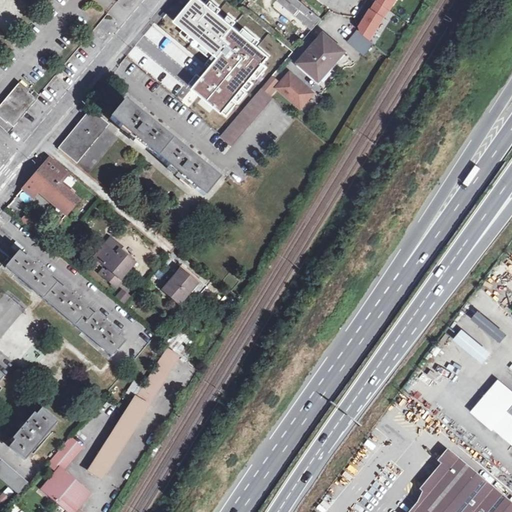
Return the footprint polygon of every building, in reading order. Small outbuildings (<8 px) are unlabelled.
[(297,0),(278,0),(277,1),(311,30),(320,19),(297,0)] [(380,0),(370,0),(368,5),(382,16),(387,11),(378,4),(380,0)] [(194,14),(190,18),(183,27),(202,43),(203,42),(210,35),(197,24),(201,20),(194,14)] [(222,29),(209,44),(215,50),(228,35),(222,29)] [(359,33),(350,44),(363,55),(372,44),(359,33)] [(323,34),(297,64),(317,81),(328,70),(331,72),(339,63),(336,60),(343,52),(323,34)] [(210,35),(203,42),(206,44),(213,37),(210,35)] [(288,74),(275,89),(299,109),(312,94),(288,74)] [(270,78),(260,90),(267,95),(276,84),(270,78)] [(25,114),(40,97),(23,81),(0,108),(0,123),(11,132),(25,114)] [(230,146),(271,99),(267,95),(260,90),(219,136),(230,146)] [(223,179),(127,99),(113,118),(209,196),(223,179)] [(109,124),(92,110),(78,125),(58,149),(76,164),(109,124)] [(68,174),(49,158),(24,188),(36,199),(44,190),(58,201),(54,206),(67,217),(79,202),(60,185),(68,174)] [(52,234),(29,213),(23,220),(46,241),(52,234)] [(95,260),(109,273),(104,279),(116,290),(122,284),(120,283),(134,267),(119,253),(121,251),(112,242),(95,260)] [(4,247),(1,250),(9,257),(10,258),(14,262),(19,256),(7,245),(4,247)] [(1,250),(0,248),(0,269),(10,258),(9,257),(1,250)] [(37,268),(20,254),(19,256),(14,262),(7,269),(111,358),(124,343),(110,331),(111,328),(109,326),(107,324),(105,326),(79,304),(80,301),(77,299),(74,296),(72,298),(43,273),(44,270),(42,268),(39,265),(37,268)] [(191,294),(179,309),(187,315),(207,290),(181,268),(172,278),(175,281),(176,282),(183,274),(198,287),(191,294)] [(175,281),(163,295),(179,309),(191,294),(198,287),(183,274),(176,282),(175,281)] [(122,289),(116,296),(124,303),(130,296),(122,289)] [(472,318),(500,342),(508,334),(479,309),(472,318)] [(161,341),(198,372),(202,367),(198,363),(199,360),(187,351),(187,350),(182,346),(184,343),(183,341),(186,337),(183,335),(186,332),(177,323),(161,341)] [(454,338),(483,363),(492,352),(463,328),(454,338)] [(89,473),(101,480),(179,357),(167,350),(163,357),(157,367),(146,384),(139,394),(137,397),(89,473)] [(60,421),(44,407),(39,414),(36,412),(21,431),(15,438),(17,440),(12,446),(28,459),(60,421)] [(90,496),(63,471),(82,450),(70,440),(48,466),(57,473),(42,492),(66,511),(79,511),(90,496)] [(511,511),(511,503),(447,451),(437,463),(444,468),(425,491),(429,495),(414,511),(511,511)] [(0,462),(0,481),(20,499),(29,489),(0,462)] [(12,496),(6,490),(0,496),(0,499),(5,504),(12,496)]
